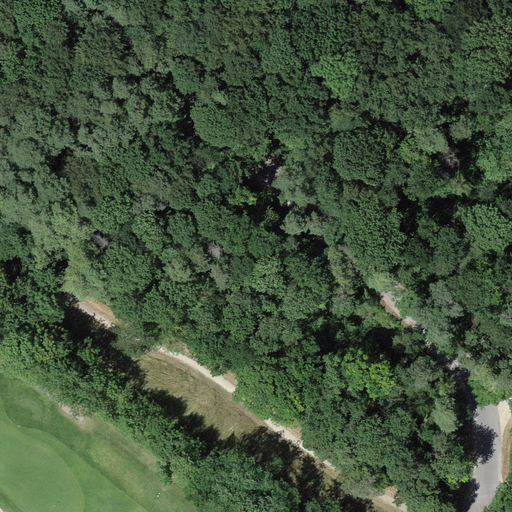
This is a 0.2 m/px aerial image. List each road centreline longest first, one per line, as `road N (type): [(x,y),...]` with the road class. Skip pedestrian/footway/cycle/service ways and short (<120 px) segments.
road 1 (residential): [(99,0),(442,320),(485,412),(479,511)]
road 2 (track): [(0,238),(79,302),(230,384),(281,429),(410,511)]
